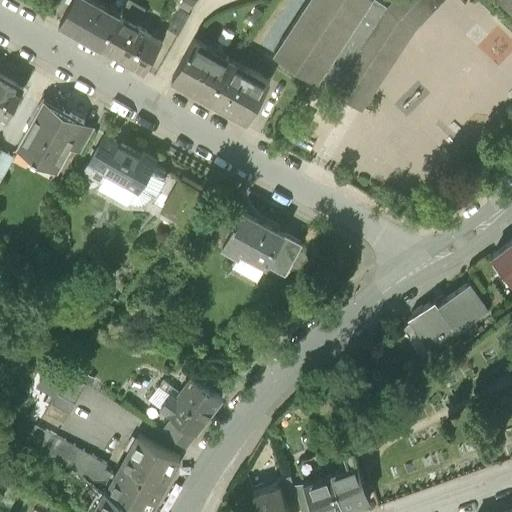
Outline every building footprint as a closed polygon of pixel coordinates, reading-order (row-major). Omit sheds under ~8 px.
[(71,0),(59,22),(101,46),(119,13),(108,7),(109,5),(99,0),(71,0)] [(332,88),(387,5),(380,0),(307,0),(274,52),(332,88)] [(511,0),(391,0),(387,5),(332,88),(361,110),(415,27),(442,0),(499,0),(511,12),(511,0)] [(164,33),(175,39),(187,18),(176,12),(164,33)] [(144,70),(162,38),(119,13),(101,46),(144,70)] [(183,82),(210,98),(232,59),(194,38),(171,77),(182,83),(183,82)] [(269,80),(232,59),(210,98),(248,119),(269,80)] [(23,87),(0,74),(0,115),(1,114),(6,117),(23,87)] [(29,125),(17,148),(31,156),(31,158),(35,160),(36,159),(56,171),(71,145),(81,151),(93,131),(82,125),(84,121),(62,109),(63,107),(43,96),(27,124),(29,125)] [(467,131),(465,128),(458,134),(470,149),(485,136),(475,124),(467,131)] [(140,153),(105,133),(84,170),(102,179),(106,171),(138,188),(153,162),(154,160),(153,160),(155,156),(142,149),(140,153)] [(0,180),(14,156),(0,148),(0,180)] [(166,168),(153,162),(138,188),(106,171),(102,179),(98,186),(127,202),(131,201),(134,202),(139,203),(143,202),(147,200),(151,195),(153,191),(157,190),(165,176),(164,172),(166,168)] [(180,179),(163,209),(181,220),(198,189),(180,179)] [(242,210),(236,222),(234,221),(232,226),(233,226),(223,246),(239,254),(241,248),(267,262),(283,231),(242,210)] [(302,241),(283,231),(267,262),(286,272),(302,241)] [(511,240),(492,256),(511,282),(511,240)] [(241,248),(239,254),(234,263),(259,277),(267,262),(241,248)] [(488,310),(469,284),(444,301),(441,297),(408,320),(411,325),(419,336),(424,332),(438,352),(460,337),(456,332),(488,310)] [(419,336),(411,325),(400,332),(422,364),(438,352),(424,332),(419,336)] [(46,360),(33,384),(53,395),(44,411),(63,422),(86,382),(46,360)] [(168,414),(194,433),(220,398),(192,376),(181,392),(162,378),(147,399),(168,414)] [(310,408),(302,399),(294,407),(303,415),(310,408)] [(185,446),(194,433),(168,414),(157,428),(185,446)] [(379,441),(371,420),(353,434),(358,448),(379,441)] [(32,422),(22,438),(81,475),(91,455),(32,422)] [(81,475),(88,480),(139,511),(148,511),(179,456),(138,435),(116,474),(103,467),(105,463),(91,455),(81,475)] [(349,463),(332,468),(344,503),(370,493),(354,448),(344,451),(349,463)] [(316,511),(344,503),(332,468),(327,454),(317,457),(316,454),(303,458),(304,461),(299,463),(304,478),(316,511)] [(287,500),(298,496),(293,482),(290,473),(277,477),(279,483),(281,482),(287,500)] [(316,511),(304,478),(293,482),(298,496),(302,506),(315,511),(316,511)] [(90,511),(139,511),(88,480),(76,501),(92,510),(90,511)] [(279,483),(253,492),(259,511),(291,511),(287,500),(281,482),(279,483)]
